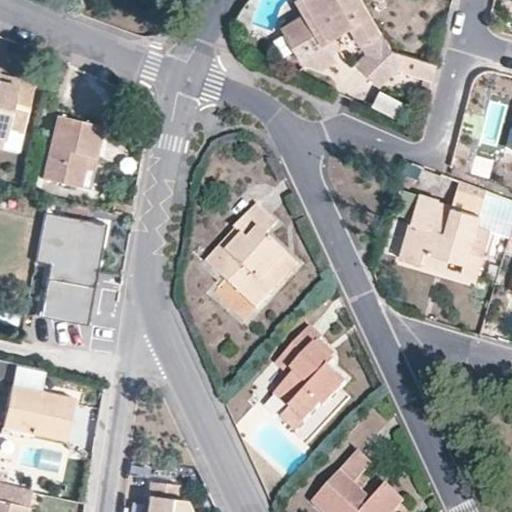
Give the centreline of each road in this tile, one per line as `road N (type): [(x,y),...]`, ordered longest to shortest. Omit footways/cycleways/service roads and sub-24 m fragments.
road 1 (residential): [(465,42),(435,153),(343,127),(295,142)]
road 2 (tertiary): [(183,74),(150,253),(148,291),(163,328)]
road 3 (residential): [(381,328),(295,142)]
road 4 (tertiary): [(163,328),(249,511)]
road 5 (residential): [(163,328),(127,357),(103,511)]
road 6 (residential): [(463,511),(381,328)]
road 7 (residential): [(0,4),(183,74)]
road 8 (residential): [(295,142),(264,104),(183,74)]
road 9 (residential): [(381,328),(511,363)]
road 10 (unknown): [(127,357),(0,329)]
